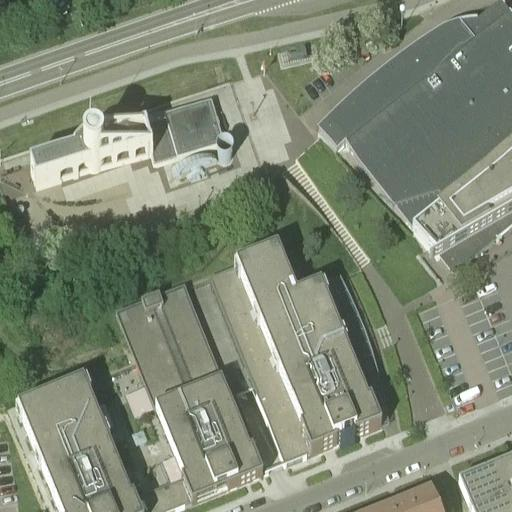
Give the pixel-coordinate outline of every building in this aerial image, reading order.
[(511,22),(500,8),(477,26),(476,26),(470,26),(464,27),(458,28),(452,30),(446,32),(441,35),(436,38),(431,42),(411,55),(392,70),(373,85),(355,100),(337,117),(320,134),(316,137),(336,158),(345,151),(428,255),(430,253),(436,260),(435,261),(436,263),(440,260),(453,276),(495,243),(496,245),(499,243),(501,241),(500,239),(511,229),(511,22)] [(150,160),(153,170),(223,149),(211,107),(164,121),(165,123),(142,130),(144,138),(106,152),(101,150),(98,149),(96,149),(92,149),(88,149),(87,150),(83,151),(82,152),(79,154),(76,157),(72,163),(30,176),(36,193),(150,160)] [(380,411),(378,399),(374,384),(372,375),(368,362),(365,351),(356,328),(350,314),(344,300),(338,289),(337,287),(323,293),(323,292),(298,302),(279,255),(238,272),(119,321),(136,363),(138,367),(19,415),(19,417),(17,417),(22,428),(24,428),(38,463),(36,464),(41,475),(43,474),(57,511),(182,511),(193,508),(194,510),(220,500),(219,497),(237,490),(238,492),(264,482),(263,479),(311,460),(312,462),(339,452),(337,449),(346,446),(346,445),(349,444),(356,441),(357,444),(383,434),(382,430),(383,430),(383,429),(382,419),(380,411)] [(511,511),(511,468),(459,490),(467,511),(511,511)] [(435,511),(430,498),(395,511),(435,511)]
